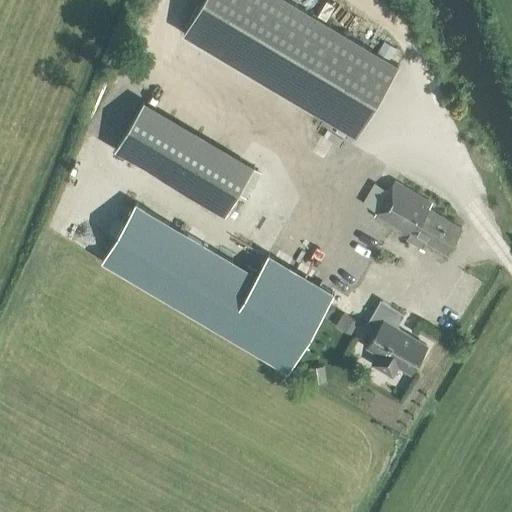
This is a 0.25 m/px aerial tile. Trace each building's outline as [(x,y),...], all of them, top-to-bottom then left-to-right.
[(357,135),(399,65),(290,0),(202,0),(184,32),(357,135)] [(226,215),(254,167),(143,102),(115,150),(226,215)] [(433,202),(395,180),(389,190),(375,182),(364,203),(377,211),(375,215),(409,236),(412,231),(448,251),(463,226),(430,207),(433,202)] [(356,291),(381,248),(300,200),(274,243),(356,291)] [(256,274),(135,203),(102,259),(288,369),(330,299),(334,293),(268,254),(265,259),(256,274)] [(412,371),(428,345),(398,327),(406,313),(382,299),(366,325),(377,332),(369,345),(380,352),(374,362),(394,374),(400,364),(412,371)] [(355,320),(344,313),(336,326),(348,332),(355,320)] [(326,381),(324,365),(307,367),(309,383),(326,381)]
